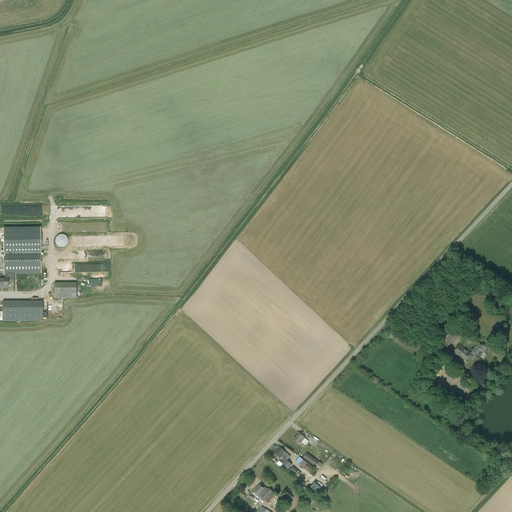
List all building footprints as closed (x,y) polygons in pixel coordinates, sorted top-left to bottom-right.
[(59,235),(58,236),(57,237),(56,238),(55,239),(55,240),(55,241),(55,242),(55,243),(56,244),(57,245),(57,246),(58,247),(59,247),(60,247),(61,248),(62,248),(64,247),(65,247),(66,246),(66,245),(67,244),(68,243),(68,242),(68,241),(68,240),(68,239),(67,238),(66,237),(65,236),(65,235),(64,235),(63,235),(62,234),(61,234),(60,235),(59,235)] [(4,274),(6,274),(6,278),(0,278),(0,287),(8,287),(8,280),(14,280),(14,274),(41,274),(41,248),(3,249),(4,274)] [(76,299),(76,283),(54,283),(54,298),(64,298),(76,299)] [(42,319),(42,303),(2,304),(2,322),(42,321),(42,319)] [(433,328),(441,334),(445,329),(438,323),(433,328)] [(451,330),(439,345),(446,350),(458,335),(451,330)] [(475,354),(477,355),(480,358),(487,348),(483,345),(482,346),(479,343),(471,354),(459,345),(453,352),(458,356),(466,361),(468,358),(471,359),(475,354)] [(294,440),(299,445),(303,448),(305,446),(301,442),(305,438),(299,433),(294,440)] [(315,444),(318,441),(314,438),(310,442),(309,443),(313,446),(314,444),(315,444)] [(290,456),(285,452),(280,448),(275,454),(280,458),(281,457),(283,459),(281,462),(283,465),(282,467),(287,471),(292,465),(287,460),(290,456)] [(307,453),(303,457),(316,467),(319,462),(307,453)] [(304,469),(310,473),(314,467),(308,463),(304,469)] [(297,479),(301,474),(293,467),(288,473),(292,476),(292,475),(297,479)] [(308,489),(315,494),(320,487),(314,482),(308,489)] [(260,497),(265,501),(268,503),(274,497),(276,498),(277,496),(273,492),(268,488),(267,489),(264,486),(263,488),(260,485),(254,491),(258,495),(260,497)] [(292,497),(288,492),(282,498),(283,499),(282,500),(286,504),(292,497)]
